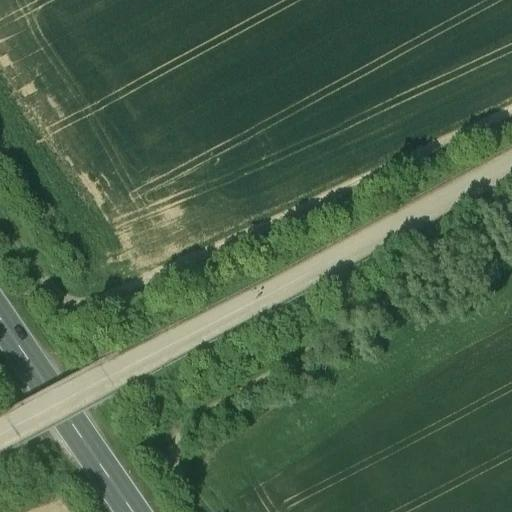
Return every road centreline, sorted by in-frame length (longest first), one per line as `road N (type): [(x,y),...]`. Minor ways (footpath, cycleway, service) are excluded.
road 1 (track): [(511,121),(94,328),(75,319),(0,217)]
road 2 (track): [(511,164),(0,438)]
road 3 (track): [(511,215),(153,421),(151,436),(202,511)]
road 4 (primary): [(130,511),(0,313)]
